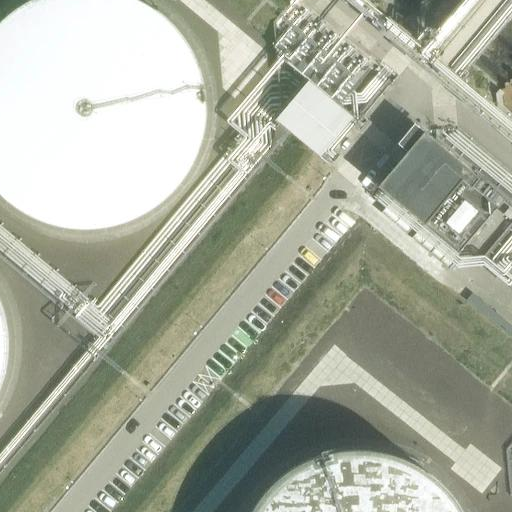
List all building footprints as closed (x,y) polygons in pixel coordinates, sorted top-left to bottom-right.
[(0,213),(31,230),(70,237),(110,232),(146,214),(174,186),(193,148),(198,106),(188,65),(166,29),(132,3),(122,0),(23,0),(11,5),(0,13),(0,213)] [(324,158),(357,118),(310,78),(277,118),(324,158)] [(407,153),(377,191),(420,226),(422,225),(461,178),(471,186),(478,177),(414,124),(397,145),(407,153)] [(458,255),(497,208),(471,186),(461,178),(422,225),(458,255)] [(461,511),(447,490),(414,463),(374,450),(331,450),(292,465),(259,492),(246,511),(461,511)]
